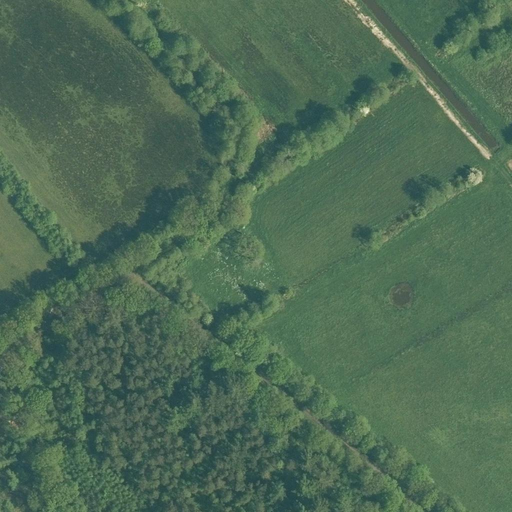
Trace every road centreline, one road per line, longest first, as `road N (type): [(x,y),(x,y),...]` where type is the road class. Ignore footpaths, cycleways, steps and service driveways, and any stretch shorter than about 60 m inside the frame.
road 1 (track): [(425,511),(132,272)]
road 2 (track): [(511,183),(351,0)]
road 3 (track): [(132,272),(0,356)]
